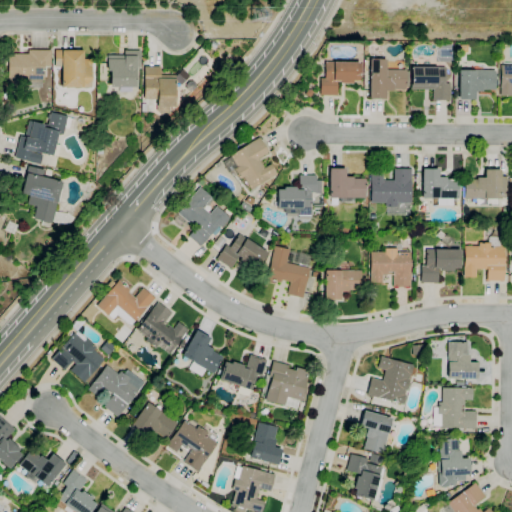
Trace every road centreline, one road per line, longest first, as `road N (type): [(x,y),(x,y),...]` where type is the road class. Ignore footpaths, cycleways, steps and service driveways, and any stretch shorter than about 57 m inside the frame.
road 1 (residential): [(511,314),(418,319),(338,336),(288,331),(231,311),(117,226)]
road 2 (secondary): [(170,164),(253,88),(313,0)]
road 3 (residential): [(511,134),(304,133)]
road 4 (residential): [(0,22),(145,22),(181,36)]
road 5 (residential): [(338,336),(336,373),(299,511)]
road 6 (secondary): [(0,361),(117,226)]
road 7 (residential): [(192,511),(51,410)]
road 8 (residential): [(510,314),(511,468)]
